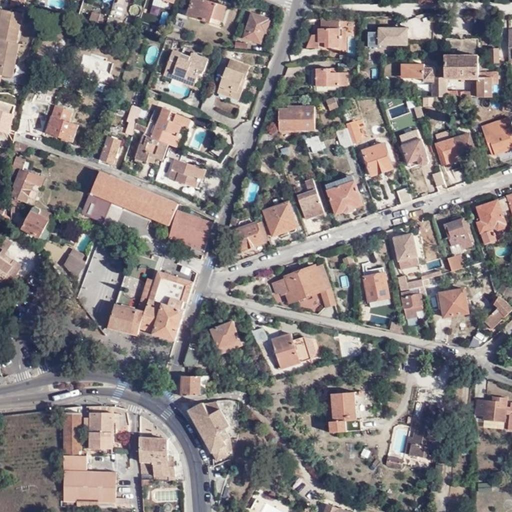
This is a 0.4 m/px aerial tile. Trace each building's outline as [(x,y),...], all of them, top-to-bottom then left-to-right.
[(227,6),(219,3),(209,0),(194,0),(190,15),(211,22),(213,15),(222,19),(227,6)] [(24,13),(3,9),(0,23),(0,74),(14,77),(17,62),(20,43),(18,43),(24,13)] [(94,10),(91,19),(100,21),(103,12),(94,10)] [(268,18),(252,13),(245,36),(261,42),(264,32),(266,33),(270,21),(267,21),(268,18)] [(339,27),(340,18),(321,18),(321,27),(318,27),(318,32),(311,34),(307,47),(319,47),(319,42),(326,42),(326,47),(341,47),(341,27),(339,27)] [(157,32),(167,34),(169,29),(158,26),(157,32)] [(367,27),(368,45),(409,45),(409,26),(367,27)] [(164,75),(171,77),(172,74),(183,78),(182,81),(192,86),(197,74),(193,72),(194,69),(202,72),(207,59),(190,53),(188,57),(181,55),(182,53),(172,49),(164,75)] [(498,64),(498,50),(489,49),(489,64),(498,64)] [(478,56),(445,56),(446,74),(446,91),(455,91),(456,97),(461,97),(478,98),(478,73),(478,56)] [(251,65),(232,59),(228,68),(230,69),(222,92),(236,97),(237,94),(242,96),(245,87),(242,86),(245,77),(247,78),(251,65)] [(405,69),(408,64),(401,64),(401,79),(410,79),(405,69)] [(435,77),(435,74),(435,64),(408,64),(405,69),(410,79),(424,78),(424,82),(432,82),(432,77),(435,77)] [(332,72),(332,68),(315,68),(315,78),(318,78),(318,86),(349,86),(349,72),(339,72),(332,72)] [(490,72),(478,73),(478,98),(492,97),(492,78),(490,78),(490,72)] [(492,97),(498,97),(498,72),(490,72),(490,78),(492,78),(492,97)] [(446,91),(446,74),(438,74),(438,77),(435,77),(432,77),(432,82),(432,97),(439,97),(445,97),(456,97),(455,91),(446,91)] [(10,100),(0,96),(0,129),(11,132),(17,112),(19,113),(19,111),(17,110),(18,104),(11,102),(10,100)] [(335,97),(325,97),(329,109),(333,107),(335,111),(338,110),(337,106),(338,105),(335,97)] [(126,133),(133,135),(137,125),(143,108),(133,105),(128,119),(130,120),(126,133)] [(315,106),(285,107),(285,109),(280,109),(280,132),(315,131),(315,106)] [(153,119),(148,130),(146,133),(180,147),(188,127),(190,128),(193,120),(178,114),(176,119),(172,117),(175,111),(166,107),(160,122),(153,119)] [(80,124),(54,115),(48,132),(74,141),(80,124)] [(349,117),(345,118),(348,128),(354,145),(361,142),(360,140),(362,139),(356,121),(351,123),(349,117)] [(507,125),(487,131),(488,135),(485,136),(492,156),(511,149),(511,127),(509,128),(507,125)] [(26,128),(23,136),(36,140),(39,132),(26,128)] [(354,145),(348,128),(333,132),(339,149),(354,145)] [(419,161),(420,165),(425,166),(427,165),(429,165),(430,161),(429,157),(430,157),(420,130),(412,133),(414,138),(411,139),(412,142),(404,146),(410,164),(419,161)] [(438,139),(450,137),(449,131),(437,133),(438,139)] [(470,132),(453,138),(459,156),(466,154),(467,157),(477,154),(470,132)] [(122,140),(108,135),(100,158),(115,162),(122,140)] [(158,159),(164,161),(171,145),(150,136),(146,145),(143,144),(137,159),(149,164),(150,161),(153,153),(156,155),(155,158),(158,159)] [(319,136),(305,139),(308,148),(312,146),(314,153),(323,150),(319,136)] [(459,156),(453,138),(436,143),(443,165),(452,161),(452,159),(459,156)] [(372,175),(394,167),(386,143),(372,147),(371,145),(363,148),(372,175)] [(186,153),(172,147),(169,157),(176,160),(169,178),(176,180),(176,182),(199,190),(202,181),(204,182),(208,172),(194,167),(193,170),(186,167),(187,164),(183,162),(186,153)] [(98,162),(100,156),(86,151),(84,157),(98,162)] [(156,164),(158,159),(155,158),(156,155),(153,153),(150,161),(156,164)] [(37,184),(44,187),(47,177),(25,169),(27,159),(18,156),(15,167),(14,175),(19,177),(15,187),(16,188),(13,196),(29,201),(37,184)] [(179,203),(102,171),(82,212),(104,220),(112,200),(170,224),(179,203)] [(445,184),(441,172),(434,174),(438,187),(445,184)] [(352,176),(342,180),(344,185),(354,182),(352,176)] [(344,185),(342,180),(337,182),(339,187),(328,191),(336,214),(344,211),(348,214),(354,213),(355,207),(362,205),(354,182),(344,185)] [(314,181),(307,184),(310,193),(300,197),(307,219),(325,213),(314,181)] [(339,187),(337,182),(326,186),(328,191),(339,187)] [(29,201),(35,204),(44,187),(37,184),(29,201)] [(401,204),(412,200),(407,186),(397,190),(401,204)] [(509,211),(504,199),(477,208),(481,222),(476,223),(484,246),(496,242),(492,229),(493,229),(495,229),(497,231),(505,229),(505,225),(503,219),(506,218),(504,212),(509,211)] [(290,203),(264,211),(273,236),(280,234),(281,237),(289,234),(288,232),(290,231),(291,233),(298,231),(297,229),(299,228),(299,227),(290,203)] [(53,213),(38,206),(35,207),(25,228),(43,237),(52,219),(51,219),(53,213)] [(206,251),(215,224),(179,212),(169,238),(206,251)] [(239,214),(234,213),(229,229),(232,231),(235,228),(239,214)] [(452,270),(465,266),(460,253),(463,250),(462,248),(473,244),(463,216),(444,223),(451,244),(450,244),(452,251),(453,251),(454,253),(451,253),(452,255),(448,257),(452,270)] [(270,241),(263,222),(233,232),(240,252),(270,241)] [(103,231),(99,241),(106,243),(109,234),(103,231)] [(400,267),(419,263),(412,232),(393,236),(400,267)] [(6,253),(13,244),(3,236),(0,239),(0,248),(2,250),(6,253)] [(13,261),(4,255),(6,253),(2,250),(0,254),(0,258),(10,265),(13,261)] [(65,262),(80,280),(87,261),(70,252),(65,262)] [(345,267),(352,265),(350,258),(350,255),(342,257),(345,267)] [(0,289),(4,292),(16,274),(14,273),(20,265),(13,260),(13,261),(10,265),(0,258),(0,289)] [(437,259),(429,262),(432,271),(422,275),(423,279),(441,273),(437,259)] [(319,291),(325,306),(335,303),(322,263),(316,266),(315,264),(283,275),(284,277),(271,281),(275,292),(279,291),(280,293),(284,292),(288,302),(319,291)] [(364,277),(384,272),(383,267),(363,270),(364,277)] [(146,311),(142,327),(153,331),(153,333),(177,340),(187,310),(184,309),(186,303),(189,303),(196,282),(159,271),(156,279),(146,311)] [(390,304),(384,272),(364,277),(370,308),(390,304)] [(397,277),(399,289),(401,289),(418,286),(423,285),(422,278),(406,281),(405,275),(397,277)] [(139,310),(146,311),(156,279),(149,278),(139,310)] [(400,291),(406,318),(417,315),(416,310),(422,309),(420,296),(425,295),(423,285),(418,286),(418,287),(400,291)] [(466,289),(441,294),(443,303),(440,303),(444,319),(471,314),(466,289)] [(511,312),(511,308),(500,298),(494,306),(496,308),(497,307),(500,310),(487,322),(493,330),(511,312)] [(116,304),(110,325),(134,331),(136,325),(142,327),(146,311),(139,310),(116,304)] [(217,345),(243,337),(241,332),(238,333),(233,318),(211,327),(217,345)] [(410,334),(407,324),(382,319),(380,329),(410,334)] [(252,330),(257,343),(268,338),(264,326),(252,330)] [(272,339),(281,367),(312,358),(305,336),(293,339),(291,333),(272,339)] [(204,339),(193,336),(190,347),(203,350),(204,339)] [(305,336),(312,358),(316,350),(313,340),(305,336)] [(245,342),(243,337),(217,345),(220,352),(245,342)] [(203,350),(190,347),(186,362),(189,368),(198,367),(203,350)] [(201,393),(200,375),(182,376),(182,394),(201,393)] [(384,378),(370,379),(371,390),(385,389),(384,378)] [(334,434),(363,431),(363,421),(359,421),(357,393),(334,395),(337,422),(333,422),(334,434)] [(506,413),(507,407),(508,398),(494,396),(494,401),(478,399),(476,415),(484,415),(483,420),(505,422),(506,413)] [(203,404),(190,412),(213,454),(217,461),(227,456),(227,454),(231,451),(229,439),(224,431),(230,428),(215,402),(204,406),(203,404)] [(417,418),(410,455),(429,459),(436,423),(441,424),(444,407),(426,404),(423,419),(417,418)] [(81,407),(65,409),(64,476),(64,500),(115,501),(116,473),(86,471),(86,452),(81,452),(81,407)] [(113,450),(114,429),(114,414),(91,413),(91,423),(86,423),(86,432),(91,432),(90,449),(113,450)] [(169,440),(140,438),(142,481),(155,481),(176,482),(174,458),(169,457),(169,440)] [(386,464),(401,467),(402,464),(394,462),(395,460),(387,458),(386,464)]
